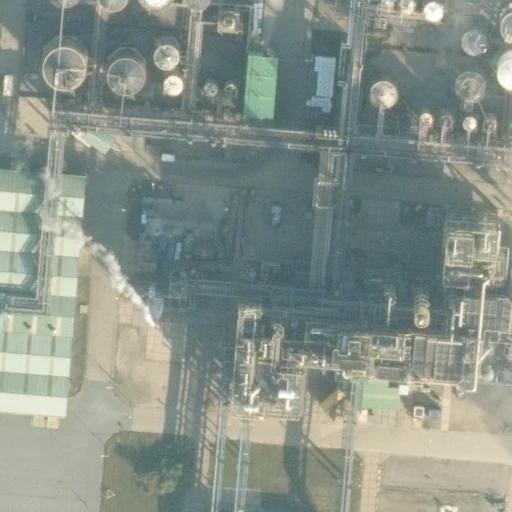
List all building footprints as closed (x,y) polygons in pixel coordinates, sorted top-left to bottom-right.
[(89,70),(90,36),(54,35),(53,69),(89,70)] [(145,47),(117,47),(117,75),(145,75),(145,47)] [(281,58),(252,56),(248,117),(277,119),(281,58)] [(82,196),(0,189),(0,388),(65,394),(82,196)] [(198,267),(165,264),(162,305),(193,308),(198,267)] [(270,348),(511,370),(511,304),(275,283),(270,348)] [(383,490),(382,511),(407,511),(408,490),(383,490)] [(158,498),(156,511),(180,511),(182,500),(158,498)]
